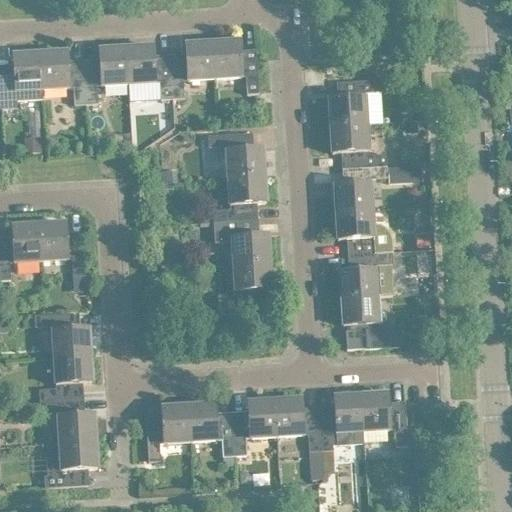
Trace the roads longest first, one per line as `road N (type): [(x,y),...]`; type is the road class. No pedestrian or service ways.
road 1 (tertiary): [(502,511),(471,0)]
road 2 (residential): [(0,197),(84,190),(107,200),(113,368),(143,380),(308,369)]
road 3 (residential): [(308,369),(289,27),(263,12),(247,13)]
road 4 (residential): [(247,13),(0,26)]
